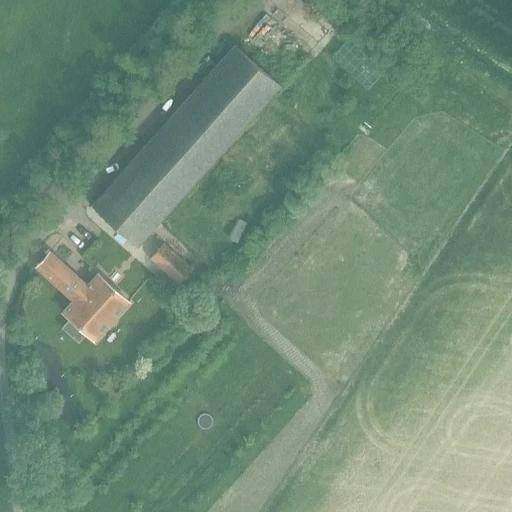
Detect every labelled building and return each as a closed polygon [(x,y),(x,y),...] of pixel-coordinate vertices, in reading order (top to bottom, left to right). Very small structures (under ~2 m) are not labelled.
[(303,5),(309,27),(321,23),(315,2),(303,5)] [(264,38),(267,23),(248,19),(245,34),(264,38)] [(280,84),(235,44),(92,204),(138,245),(280,84)] [(180,281),(191,267),(164,244),(152,257),(180,281)] [(87,284),(51,252),(27,277),(72,318),(64,327),(77,340),(86,330),(95,339),(129,301),(98,273),(87,284)]
